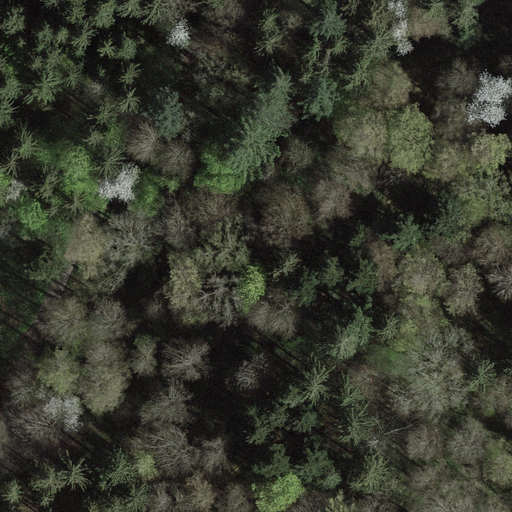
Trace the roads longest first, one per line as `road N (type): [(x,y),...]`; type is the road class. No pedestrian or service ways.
road 1 (track): [(0,453),(19,365),(80,225),(139,126),(183,72),(269,0)]
road 2 (track): [(0,453),(511,295)]
